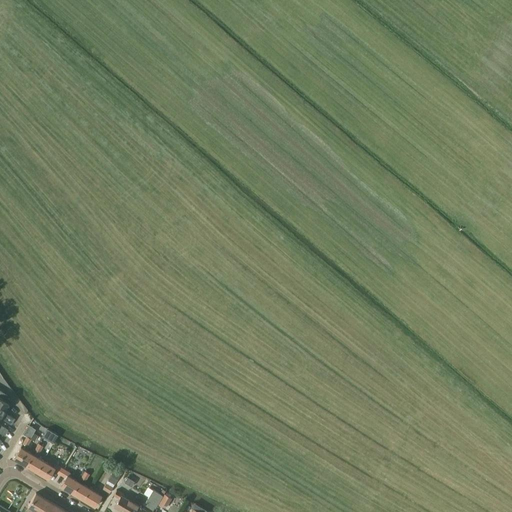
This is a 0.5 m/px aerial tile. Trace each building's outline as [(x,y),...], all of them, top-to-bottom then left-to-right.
[(14,419),(4,412),(9,405),(2,401),(6,395),(0,391),(0,414),(2,415),(0,418),(11,425),(14,419)] [(8,430),(0,425),(0,418),(2,415),(0,414),(0,433),(4,436),(8,430)] [(27,446),(31,439),(27,436),(22,443),(27,446)] [(38,444),(34,450),(39,453),(43,446),(38,444)] [(14,459),(24,465),(31,453),(21,447),(14,459)] [(41,460),(31,453),(24,465),(35,471),(41,460)] [(41,460),(35,471),(48,479),(53,471),(58,474),(61,468),(54,464),(53,467),(41,460)] [(60,486),(72,493),(78,482),(69,476),(71,473),(63,469),(60,475),(65,478),(60,486)] [(107,481),(114,484),(120,474),(113,470),(107,481)] [(80,478),(85,481),(89,474),(84,471),(80,478)] [(124,482),(131,487),(135,482),(127,477),(124,482)] [(83,500),(90,489),(78,482),(72,493),(83,500)] [(113,487),(106,483),(103,489),(109,493),(113,487)] [(90,489),(83,500),(94,507),(101,495),(90,489)] [(116,490),(113,495),(119,499),(114,507),(122,511),(127,511),(133,503),(123,496),(124,494),(116,490)] [(133,503),(127,511),(150,511),(152,511),(153,508),(155,508),(162,496),(159,494),(153,490),(142,508),(133,503)] [(39,511),(47,499),(36,493),(27,507),(33,510),(32,511),(39,511)] [(165,509),(171,498),(164,494),(158,505),(165,509)] [(39,511),(53,511),(57,506),(47,499),(39,511)]
